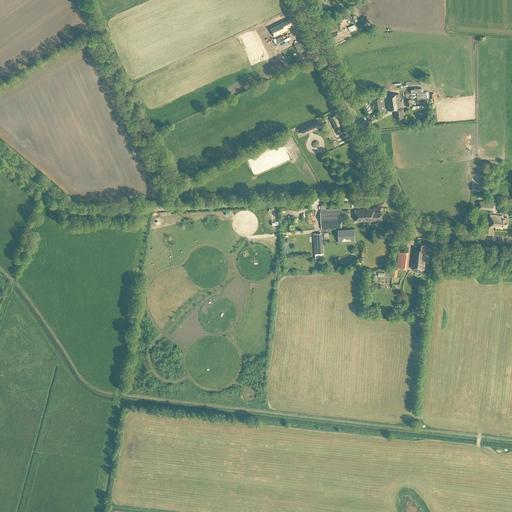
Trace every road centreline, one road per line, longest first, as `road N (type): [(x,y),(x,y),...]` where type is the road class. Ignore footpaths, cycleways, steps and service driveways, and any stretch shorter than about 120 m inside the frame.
road 1 (unclassified): [(511,239),(448,233),(404,210),(300,0)]
road 2 (track): [(316,201),(82,212),(0,153)]
road 3 (track): [(97,511),(146,209)]
road 4 (track): [(179,208),(98,29),(88,24)]
road 5 (track): [(0,268),(76,372),(117,395)]
road 6 (track): [(0,311),(49,194)]
